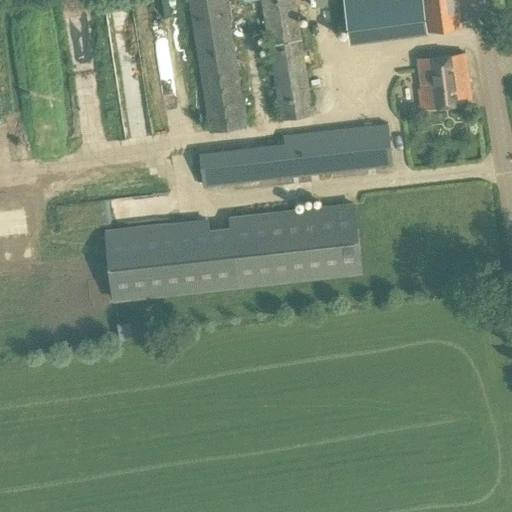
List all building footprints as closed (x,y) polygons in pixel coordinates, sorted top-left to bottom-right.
[(227,0),(189,0),(210,131),(246,125),(227,0)] [(294,0),(262,0),(282,120),(313,115),(294,0)] [(345,0),(350,39),(427,28),(427,30),(462,25),(458,0),(345,0)] [(133,10),(108,14),(113,44),(138,40),(133,10)] [(466,53),(419,59),(423,90),(419,90),(422,109),(473,102),(466,53)] [(285,143),(199,152),(202,185),(393,164),(388,124),(285,135),(285,143)] [(355,204),(230,218),(238,284),(363,271),(355,204)]
